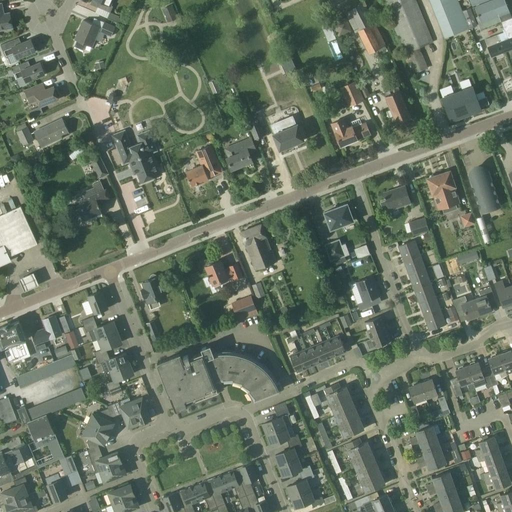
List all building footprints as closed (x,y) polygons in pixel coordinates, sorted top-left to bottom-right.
[(91,0),(90,4),(98,7),(102,9),(110,13),(113,7),(110,6),(112,0),(91,0)] [(354,8),(347,11),(357,31),(360,30),(371,53),(386,46),(366,7),(367,6),(364,0),(357,0),(351,3),(354,8)] [(382,0),(405,54),(406,54),(414,74),(428,68),(420,48),(433,43),(416,0),(382,0)] [(458,2),(457,0),(437,0),(430,3),(434,12),(458,2)] [(501,22),(511,18),(504,0),(493,0),(475,7),(483,29),(501,22)] [(462,11),(458,2),(434,12),(438,21),(462,11)] [(4,14),(1,4),(0,3),(0,30),(12,28),(9,13),(4,14)] [(162,9),(168,23),(178,18),(172,5),(162,9)] [(477,26),(471,8),(462,11),(469,29),(477,26)] [(465,20),(462,11),(438,21),(441,30),(465,20)] [(124,26),(128,17),(126,16),(124,20),(119,18),(117,23),(124,26)] [(343,18),(332,25),(339,37),(350,30),(343,18)] [(497,35),(485,40),(491,57),(508,50),(511,48),(511,19),(511,18),(501,22),(504,30),(508,40),(500,43),(497,35)] [(75,40),(77,41),(74,47),(84,51),(86,45),(91,47),(100,27),(83,20),(75,40)] [(469,29),(465,20),(441,30),(445,38),(469,29)] [(115,27),(105,22),(100,32),(111,37),(115,27)] [(21,43),(19,38),(1,46),(5,57),(15,54),(17,59),(35,52),(30,40),(21,43)] [(30,67),(28,61),(12,68),(17,80),(24,77),(26,82),(44,75),(40,63),(30,67)] [(103,62),(94,64),(96,70),(104,68),(103,62)] [(214,94),(221,91),(216,80),(209,83),(214,94)] [(364,100),(355,80),(340,87),(349,107),(364,100)] [(25,91),(30,104),(38,101),(40,107),(58,99),(57,97),(59,97),(59,95),(57,90),(56,89),(54,89),(53,87),(40,92),(38,86),(25,91)] [(365,87),(360,89),(364,98),(369,96),(365,87)] [(480,110),(472,88),(443,98),(451,121),(480,110)] [(411,118),(400,91),(399,91),(394,93),(385,97),(396,124),(411,118)] [(116,94),(112,93),(110,94),(108,100),(109,102),(112,103),(115,102),(117,96),(116,94)] [(292,115),(271,124),(275,134),(273,134),(279,150),(304,140),(298,124),(296,125),(292,115)] [(345,118),(332,123),(336,132),(335,133),(340,147),(358,140),(357,140),(370,134),(365,123),(353,128),(352,126),(349,127),(345,118)] [(62,119),(35,132),(41,147),(69,134),(65,126),(66,125),(64,121),(63,120),(62,119)] [(264,136),(259,122),(249,126),(255,140),(264,136)] [(4,123),(0,126),(0,128),(3,132),(8,127),(4,123)] [(33,141),(25,123),(16,128),(18,131),(16,132),(23,146),(33,141)] [(127,162),(129,162),(132,170),(136,169),(141,183),(160,175),(151,153),(156,151),(149,131),(138,136),(142,147),(132,151),(124,131),(113,136),(118,149),(121,148),(127,162)] [(229,158),(226,159),(231,171),(252,162),(249,154),(256,151),(251,139),(225,149),(229,158)] [(186,172),(192,187),(209,180),(208,178),(223,172),(218,160),(216,161),(210,146),(196,152),(202,165),(186,172)] [(109,174),(99,155),(90,159),(100,179),(109,174)] [(478,168),(476,168),(475,169),(474,170),(473,171),(472,172),(471,173),(471,174),(470,175),(470,176),(470,177),(470,178),(470,180),(471,181),(481,213),(500,207),(489,174),(488,172),(485,173),(484,170),(479,172),(478,168)] [(451,171),(427,179),(433,195),(434,194),(439,210),(461,203),(455,187),(456,187),(451,171)] [(104,190),(100,182),(93,185),(94,188),(82,193),(85,199),(79,202),(80,204),(77,206),(83,221),(102,213),(100,207),(106,205),(105,203),(112,200),(107,188),(104,190)] [(384,193),(387,201),(380,203),(383,211),(390,209),(390,211),(411,204),(404,186),(384,193)] [(324,213),(330,230),(353,222),(347,205),(324,213)] [(38,244),(21,206),(20,206),(0,215),(0,265),(10,261),(9,257),(37,244),(38,244)] [(472,212),(464,215),(468,227),(476,224),(472,212)] [(408,223),(413,236),(429,231),(425,218),(408,223)] [(483,218),(477,220),(484,243),(491,241),(483,218)] [(276,263),(271,250),(267,237),(263,224),(241,232),(246,245),(247,245),(256,271),(276,263)] [(431,241),(428,233),(422,236),(425,243),(431,241)] [(398,246),(403,261),(420,255),(415,240),(398,246)] [(345,260),(344,256),(345,255),(339,241),(326,246),(332,260),(334,264),(345,260)] [(366,246),(355,250),(358,258),(369,254),(366,246)] [(425,269),(420,255),(403,261),(408,275),(425,269)] [(221,261),(206,266),(209,274),(208,275),(209,276),(210,276),(214,285),(222,281),(223,284),(229,281),(228,279),(234,277),(235,280),(243,277),(238,264),(230,267),(230,268),(225,270),(221,261)] [(495,278),(491,266),(483,268),(488,281),(495,278)] [(430,283),(425,269),(408,275),(413,289),(430,283)] [(435,273),(438,279),(444,277),(442,271),(435,273)] [(145,288),(142,289),(145,297),(146,297),(148,303),(149,303),(151,309),(161,306),(158,299),(166,296),(165,294),(166,293),(165,288),(163,288),(159,277),(158,277),(157,277),(157,276),(157,275),(156,275),(155,274),(154,274),(153,274),(152,274),(152,275),(151,275),(151,276),(150,276),(150,277),(150,278),(150,279),(150,280),(143,283),(145,288)] [(24,295),(39,288),(33,276),(19,283),(24,295)] [(373,276),(356,282),(363,302),(358,304),(360,310),(370,307),(368,301),(380,296),(373,276)] [(256,297),(265,295),(261,281),(252,284),(256,297)] [(419,303),(435,297),(430,283),(413,289),(419,303)] [(511,305),(511,288),(511,287),(505,290),(503,283),(495,285),(504,308),(511,305)] [(480,299),(474,301),(480,317),(492,312),(489,302),(495,300),(491,288),(478,292),(480,299)] [(108,308),(101,291),(88,296),(95,313),(108,308)] [(256,310),(251,296),(231,303),(237,317),(256,310)] [(424,317),(440,311),(435,297),(419,303),(424,317)] [(480,317),(474,301),(467,304),(465,297),(453,301),(457,313),(464,311),(468,321),(480,317)] [(447,310),(450,319),(457,317),(453,308),(447,310)] [(350,312),(353,320),(359,318),(356,310),(350,312)] [(445,326),(440,311),(424,317),(429,332),(445,326)] [(341,322),(349,319),(347,313),(339,316),(341,322)] [(61,335),(55,316),(44,320),(47,328),(32,334),(35,344),(61,335)] [(84,327),(96,322),(93,316),(82,321),(84,327)] [(368,331),(385,325),(381,316),(364,323),(368,331)] [(3,326),(0,327),(0,344),(2,349),(26,340),(19,321),(10,324),(10,323),(3,325),(3,326)] [(158,333),(154,321),(146,324),(153,343),(162,340),(159,333),(158,333)] [(96,322),(84,327),(86,333),(89,332),(93,342),(99,339),(117,332),(113,322),(98,328),(96,322)] [(67,324),(61,326),(64,334),(70,332),(67,324)] [(385,325),(368,331),(371,340),(388,333),(385,325)] [(292,338),(293,341),(299,338),(295,330),(290,333),(292,338)] [(117,332),(99,339),(103,349),(94,352),(96,358),(108,354),(106,349),(121,343),(117,332)] [(367,341),(370,350),(391,342),(388,333),(371,340),(367,341)] [(199,338),(201,344),(210,341),(208,335),(199,338)] [(339,336),(331,339),(338,356),(346,352),(339,336)] [(338,356),(331,339),(323,343),(330,359),(338,356)] [(77,347),(74,341),(68,343),(71,349),(77,347)] [(330,359),(323,343),(314,346),(322,363),(330,359)] [(69,353),(66,345),(54,349),(57,357),(69,353)] [(213,351),(210,345),(201,349),(203,353),(192,357),(192,359),(190,360),(188,355),(183,356),(185,362),(183,363),(180,354),(157,363),(176,410),(188,406),(187,404),(218,391),(214,381),(223,377),(223,382),(224,382),(226,382),(228,382),(230,382),(233,383),(234,380),(237,381),(239,382),(241,383),(243,384),(246,386),(248,388),(250,390),(252,392),(254,394),(255,396),(256,398),(255,398),(255,399),(278,391),(277,388),(276,386),(274,383),(273,381),(271,379),(270,376),(268,374),(266,372),(264,370),(262,368),(260,366),(258,365),(256,363),(253,362),(251,361),(248,359),(246,358),(243,357),(241,357),(238,356),(235,355),(233,355),(230,355),(227,354),(224,354),(222,354),(219,355),(216,355),(213,356),(212,351),(213,351)] [(10,346),(8,347),(9,349),(5,350),(9,362),(21,357),(16,346),(11,348),(10,346)] [(314,346),(306,350),(313,366),(322,363),(314,346)] [(298,353),(305,370),(313,366),(306,350),(298,353)] [(511,354),(511,351),(500,355),(507,375),(511,372),(511,354)] [(105,373),(111,371),(129,364),(125,353),(110,359),(108,354),(96,358),(99,364),(101,363),(105,373)] [(305,370),(298,353),(290,357),(297,373),(305,370)] [(67,357),(71,368),(77,365),(73,355),(67,357)] [(507,375),(500,355),(489,359),(491,367),(486,368),(493,387),(498,385),(496,380),(507,376),(507,375)] [(61,359),(66,370),(71,368),(67,357),(61,359)] [(56,361),(60,372),(66,370),(61,359),(56,361)] [(50,364),(55,374),(60,372),(56,361),(50,364)] [(487,389),(493,387),(486,368),(481,370),(478,363),(467,367),(475,388),(486,384),(487,389)] [(50,364),(45,366),(49,377),(55,374),(50,364)] [(106,384),(109,390),(120,385),(118,380),(133,374),(129,364),(111,371),(115,380),(106,384)] [(45,366),(39,368),(44,379),(49,377),(45,366)] [(470,390),(475,388),(467,367),(456,371),(461,386),(468,384),(470,390)] [(39,368),(34,370),(38,381),(44,379),(39,368)] [(28,373),(32,383),(38,381),(34,370),(28,373)] [(89,371),(81,374),(84,381),(92,377),(89,371)] [(22,375),(27,386),(32,383),(28,373),(22,375)] [(17,377),(21,388),(27,386),(22,375),(17,377)] [(462,395),(459,387),(461,386),(458,377),(450,380),(456,397),(462,395)] [(421,384),(426,399),(437,395),(432,380),(421,384)] [(340,389),(338,384),(324,390),(327,395),(326,396),(344,439),(364,430),(346,387),(340,389)] [(426,399),(421,384),(409,388),(415,403),(426,399)] [(122,391),(120,385),(109,390),(111,395),(122,391)] [(76,390),(80,401),(86,399),(81,388),(76,390)] [(70,393),(75,404),(80,401),(76,390),(70,393)] [(508,399),(511,397),(511,392),(499,397),(503,408),(511,406),(508,399)] [(65,395),(70,406),(75,404),(70,393),(65,395)] [(64,408),(70,406),(65,395),(60,397),(64,408)] [(444,396),(437,398),(442,411),(443,411),(449,409),(447,404),(444,396)] [(17,420),(9,397),(0,400),(0,418),(2,425),(17,420)] [(54,399),(59,410),(64,408),(60,397),(54,399)] [(131,402),(139,423),(151,419),(142,398),(131,402)] [(49,402),(53,413),(59,410),(54,399),(49,402)] [(43,404),(48,415),(53,413),(49,402),(43,404)] [(119,402),(113,404),(117,415),(123,413),(128,427),(139,423),(131,402),(121,406),(119,402)] [(47,415),(48,415),(43,404),(38,406),(43,417),(47,415)] [(117,415),(113,404),(107,407),(108,409),(100,412),(98,416),(93,414),(88,425),(109,434),(114,423),(109,421),(111,418),(117,415)] [(420,418),(416,405),(409,407),(414,421),(420,418)] [(29,423),(32,422),(27,411),(25,406),(18,409),(24,425),(29,423)] [(37,419),(43,417),(38,406),(33,408),(37,419)] [(27,411),(32,422),(37,419),(33,408),(27,411)] [(263,424),(267,434),(285,427),(292,425),(288,415),(290,414),(288,408),(276,413),(278,418),(263,424)] [(49,416),(52,424),(61,421),(57,413),(49,416)] [(47,415),(43,417),(37,419),(32,422),(29,423),(36,441),(54,434),(47,415)] [(87,450),(90,456),(101,452),(99,446),(100,443),(104,444),(109,434),(88,425),(83,436),(88,438),(87,442),(90,449),(87,450)] [(412,445),(436,436),(433,426),(424,429),(418,431),(415,432),(417,437),(410,440),(412,445)] [(288,444),(300,440),(298,434),(289,437),(285,427),(267,434),(271,445),(286,439),(288,444)] [(440,445),(436,436),(412,445),(413,449),(420,446),(422,451),(440,445)] [(475,452),(477,458),(499,450),(494,438),(479,444),(481,450),(475,452)] [(347,451),(352,462),(372,454),(367,443),(362,445),(359,439),(346,445),(348,451),(347,451)] [(300,440),(288,444),(290,449),(275,455),(279,466),(297,459),(294,449),(302,446),(300,440)] [(0,475),(1,475),(6,485),(14,481),(24,477),(22,474),(37,468),(27,445),(22,447),(21,446),(17,448),(17,449),(3,455),(2,452),(0,453),(0,475)] [(418,463),(443,455),(440,445),(422,451),(424,456),(417,459),(418,463)] [(456,451),(450,453),(454,464),(461,462),(456,450),(456,451)] [(468,450),(461,453),(464,461),(471,458),(468,450)] [(503,461),(499,450),(477,458),(479,463),(485,461),(487,467),(503,461)] [(96,473),(101,471),(121,463),(117,452),(103,457),(101,452),(90,456),(92,463),(96,473)] [(352,462),(356,473),(376,464),(372,454),(352,462)] [(66,457),(72,473),(78,471),(72,455),(66,457)] [(447,465),(443,455),(418,463),(420,468),(427,465),(429,471),(447,465)] [(76,484),(72,473),(66,457),(60,460),(70,487),(76,484)] [(299,470),(301,476),(312,471),(310,465),(301,468),(297,459),(279,466),(283,476),(299,470)] [(483,475),(481,476),(482,481),(485,480),(507,472),(503,461),(487,467),(490,473),(483,475)] [(121,463),(101,471),(105,482),(126,474),(121,463)] [(236,470),(246,495),(255,492),(250,481),(257,478),(251,464),(236,470)] [(356,473),(361,483),(381,474),(376,464),(356,473)] [(236,470),(222,475),(227,490),(234,487),(239,498),(246,495),(236,470)] [(78,471),(72,473),(76,484),(82,482),(78,471)] [(312,471),(301,476),(303,481),(288,487),(292,497),(310,490),(306,480),(314,477),(312,471)] [(428,491),(453,482),(449,472),(432,478),(434,484),(426,486),(428,491)] [(511,484),(507,472),(485,480),(487,486),(493,483),(495,489),(511,484)] [(45,478),(54,501),(67,496),(58,473),(45,478)] [(381,474),(361,483),(365,494),(385,485),(381,474)] [(227,490),(222,475),(207,481),(217,507),(225,504),(224,500),(221,492),(227,490)] [(6,504),(27,496),(23,485),(28,483),(25,477),(24,477),(14,481),(16,487),(2,493),(6,504)] [(87,490),(95,487),(93,481),(84,484),(87,490)] [(205,498),(210,510),(217,507),(207,481),(193,487),(198,501),(205,498)] [(456,491),(453,482),(428,491),(430,496),(437,493),(439,498),(456,491)] [(113,504),(134,496),(130,485),(109,493),(113,504)] [(194,511),(191,504),(198,501),(193,487),(178,492),(185,511),(194,511)] [(310,490),(292,497),(296,507),(311,502),(313,507),(324,502),(322,497),(313,500),(310,490)] [(460,501),(456,491),(439,498),(441,503),(433,506),(435,510),(460,501)] [(185,511),(178,492),(163,498),(168,511),(170,511),(176,510),(176,511),(185,511)] [(255,492),(246,495),(252,511),(269,511),(266,501),(259,503),(255,492)] [(498,509),(499,510),(511,505),(511,492),(500,497),(502,503),(497,505),(497,506),(498,509)] [(95,495),(88,497),(92,509),(99,508),(95,495)] [(252,511),(246,495),(239,498),(243,509),(236,511),(252,511)] [(367,496),(354,502),(357,507),(364,505),(365,509),(366,511),(377,511),(392,506),(387,495),(380,498),(370,502),(367,496)] [(27,496),(6,504),(9,511),(17,511),(25,509),(25,511),(34,511),(38,511),(36,504),(31,506),(27,496)] [(124,511),(138,507),(134,496),(113,504),(116,511),(124,511)] [(460,501),(435,510),(435,511),(459,511),(463,511),(460,501)]
